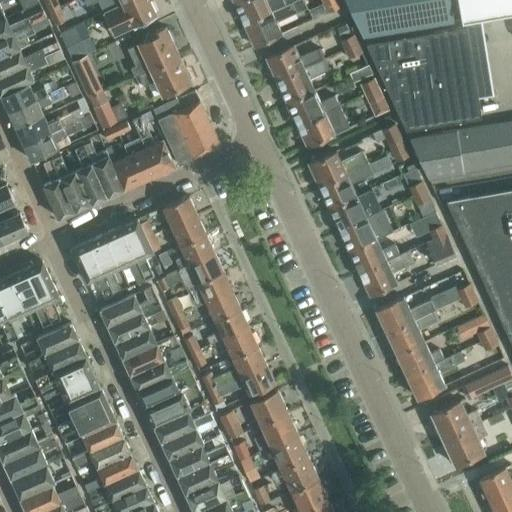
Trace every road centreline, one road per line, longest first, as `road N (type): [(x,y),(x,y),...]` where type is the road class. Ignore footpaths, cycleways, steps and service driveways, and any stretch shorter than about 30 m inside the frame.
road 1 (unclassified): [(438,511),(259,141)]
road 2 (unclassified): [(182,511),(101,339),(82,320),(50,237)]
road 3 (unclassified): [(50,237),(259,141)]
road 4 (unclassified): [(259,141),(193,0)]
road 5 (unclassified): [(50,237),(0,118)]
